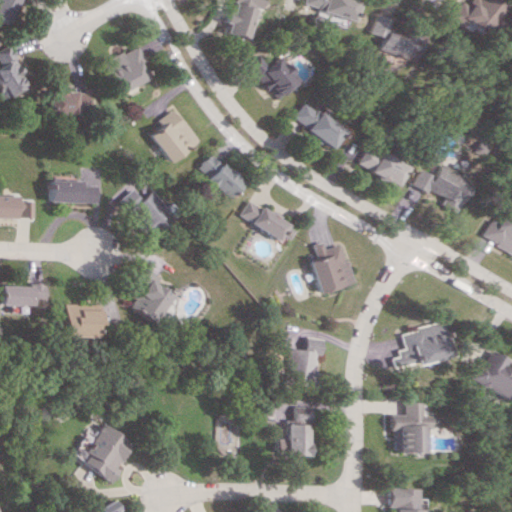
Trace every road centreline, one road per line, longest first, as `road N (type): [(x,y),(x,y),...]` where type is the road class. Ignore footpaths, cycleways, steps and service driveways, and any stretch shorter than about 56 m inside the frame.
road 1 (residential): [(143,0),(228,135),(272,172),(511,315)]
road 2 (residential): [(511,295),(280,159),(239,125),(162,0)]
road 3 (residential): [(410,239),(372,303),(355,360),(348,511)]
road 4 (residential): [(349,492),(227,488),(150,496)]
